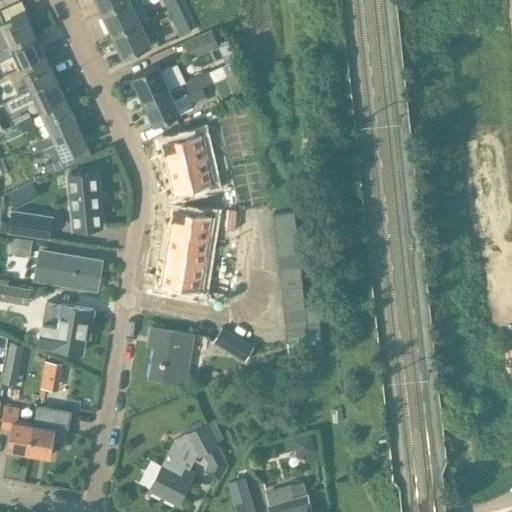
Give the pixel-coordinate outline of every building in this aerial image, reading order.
[(97,0),(104,12),(130,0),(97,0)] [(130,0),(104,12),(114,35),(141,22),(149,18),(140,0),(130,0)] [(177,0),(163,0),(168,10),(179,4),(177,0)] [(179,4),(168,10),(180,36),(192,31),(179,4)] [(1,23),(11,44),(11,46),(36,35),(25,11),(1,23)] [(141,22),(114,35),(125,57),(152,45),(141,22)] [(220,45),(212,28),(183,41),(191,58),(220,45)] [(11,46),(11,44),(0,49),(0,60),(4,59),(15,54),(22,69),(46,57),(36,35),(11,46)] [(22,69),(31,89),(32,90),(56,79),(46,57),(22,69)] [(133,75),(145,101),(183,83),(184,82),(186,82),(178,65),(162,72),(158,63),(133,75)] [(184,82),(183,83),(188,93),(207,85),(214,82),(209,71),(202,74),(186,82),(184,82)] [(31,89),(21,94),(8,100),(12,109),(36,98),(42,113),(67,101),(56,79),(32,90),(31,89)] [(175,99),(188,93),(183,83),(145,101),(157,124),(182,112),(175,99)] [(42,113),(52,133),(53,135),(77,124),(67,101),(42,113)] [(209,122),(220,117),(216,108),(205,113),(209,122)] [(31,116),(18,122),(4,129),(8,138),(36,125),(31,116)] [(33,153),(43,148),(46,153),(50,151),(54,159),(46,163),(51,173),(91,154),(77,124),(53,135),(52,133),(28,144),(33,153)] [(202,132),(163,141),(169,166),(208,157),(202,132)] [(169,166),(175,192),(213,183),(208,157),(169,166)] [(97,172),(68,174),(74,229),(103,227),(97,172)] [(236,189),(224,189),(224,199),(236,199),(236,189)] [(236,208),(236,199),(224,199),(224,208),(236,208)] [(174,207),(169,233),(209,239),(213,214),(174,207)] [(13,210),(10,232),(49,238),(52,216),(13,210)] [(272,213),(273,224),(294,222),(292,211),(272,213)] [(294,222),(273,224),(275,235),(295,232),(294,222)] [(295,232),(275,235),(276,246),(296,243),(295,232)] [(169,233),(165,258),(205,265),(209,239),(169,233)] [(33,239),(11,236),(8,253),(30,256),(33,239)] [(296,243),(276,246),(277,257),(298,254),(296,243)] [(104,257),(57,249),(39,246),(33,280),(98,291),(104,257)] [(298,254),(277,257),(279,267),(299,265),(298,254)] [(161,284),(201,290),(205,265),(165,258),(161,284)] [(233,264),(221,262),(220,270),(231,272),(233,264)] [(299,265),(279,267),(280,278),(300,275),(299,265)] [(231,272),(220,270),(218,278),(230,280),(231,272)] [(300,275),(280,278),(281,289),(302,286),(300,275)] [(0,298),(29,304),(32,288),(0,281),(0,298)] [(302,286),(281,289),(283,300),(303,297),(302,286)] [(303,297),(283,300),(284,310),(292,309),(304,308),(303,297)] [(43,322),(39,343),(55,346),(55,347),(56,347),(82,351),(87,326),(91,327),(94,309),(64,304),(62,303),(46,301),(43,322)] [(304,308),(292,309),(284,310),(285,321),(299,319),(306,318),(304,308)] [(306,318),(299,319),(285,321),(287,332),(296,331),(307,329),(306,318)] [(186,383),(194,334),(151,326),(149,338),(157,339),(151,377),(186,383)] [(222,326),(212,342),(245,361),(254,346),(222,326)] [(307,329),(296,331),(287,332),(288,343),(308,340),(307,329)] [(16,384),(25,343),(10,340),(2,381),(16,384)] [(46,360),(44,376),(59,379),(62,363),(46,360)] [(34,424),(29,452),(50,456),(52,441),(65,444),(71,410),(37,404),(34,424)] [(5,406),(1,426),(11,427),(8,449),(29,452),(34,424),(17,421),(19,409),(5,406)] [(214,419),(207,422),(216,441),(223,438),(214,419)] [(205,423),(187,432),(195,448),(198,455),(218,445),(216,441),(207,422),(205,423)] [(175,438),(149,489),(178,504),(195,471),(185,467),(195,448),(187,432),(175,438)] [(255,511),(245,476),(228,481),(237,511),(255,511)] [(312,511),(304,481),(266,492),(269,504),(271,511),(312,511)]
